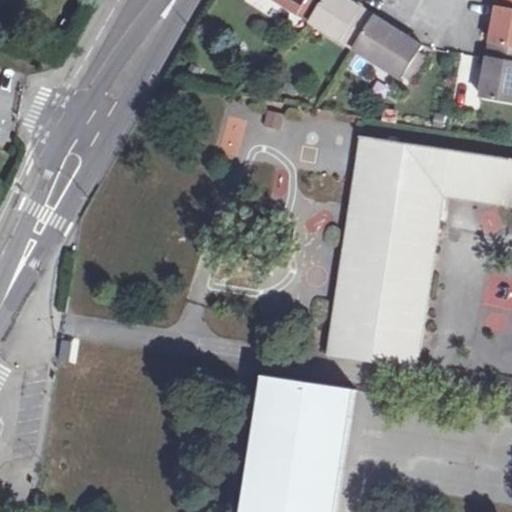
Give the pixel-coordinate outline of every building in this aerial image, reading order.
[(275,0),(300,17),(313,24),(328,0),(275,0)] [(348,0),(328,0),(313,24),(344,44),(356,52),(378,19),(365,10),(348,0)] [(511,0),(501,0),(499,9),(492,46),(511,49),(511,0)] [(399,32),(378,19),(356,52),(404,82),(425,49),(399,32)] [(511,49),(492,46),(490,61),(489,62),(482,100),(511,105),(511,49)] [(329,353),(418,366),(445,193),(511,203),(511,157),(364,134),(336,311),(329,353)] [(340,511),(361,390),(267,376),(244,511),(340,511)]
